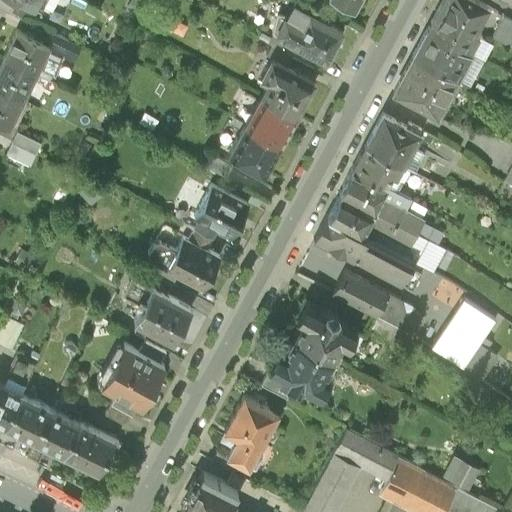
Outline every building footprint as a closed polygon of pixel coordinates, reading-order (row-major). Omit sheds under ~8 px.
[(16,0),(0,0),(0,5),(21,16),(27,5),(16,0)] [(54,0),(35,0),(34,3),(49,11),(54,0)] [(129,0),(125,9),(139,15),(146,0),(129,0)] [(335,41),(343,24),(325,15),(326,13),(302,0),(294,0),(288,12),(278,11),(274,29),(276,30),(293,39),(293,41),(298,44),(327,60),(330,59),(337,45),(335,41)] [(478,0),(441,0),(426,27),(481,58),(490,41),(471,31),(486,4),(478,0)] [(160,5),(152,21),(170,30),(178,14),(160,5)] [(511,18),(503,14),(491,35),(511,46),(511,18)] [(14,27),(1,55),(35,71),(48,78),(50,73),(54,74),(60,61),(57,59),(59,55),(46,48),(48,44),(44,42),(14,27)] [(426,27),(412,53),(462,80),(467,83),(481,58),(426,27)] [(292,54),(298,44),(293,41),(293,39),(276,30),(269,42),(292,54)] [(49,31),(44,42),(48,44),(73,56),(78,45),(49,31)] [(122,46),(110,39),(104,52),(116,58),(122,46)] [(454,96),(462,80),(412,53),(392,91),(437,115),(449,93),(454,96)] [(1,55),(0,56),(0,86),(22,97),(35,71),(1,55)] [(268,81),(261,92),(297,112),(314,80),(270,57),(260,76),(268,81)] [(0,122),(8,126),(22,97),(0,86),(0,122)] [(261,92),(245,122),(280,141),(297,112),(261,92)] [(382,111),(364,143),(408,167),(413,170),(423,151),(411,144),(420,127),(407,120),(405,124),(382,111)] [(265,170),(280,141),(245,122),(234,116),(229,125),(240,130),(229,150),(265,170)] [(17,129),(6,153),(29,164),(41,141),(17,129)] [(90,144),(83,140),(78,147),(85,151),(90,144)] [(364,143),(351,167),(385,185),(395,190),(408,167),(364,143)] [(226,176),(233,164),(210,151),(203,163),(226,176)] [(351,167),(339,189),(415,231),(422,218),(380,195),(385,185),(351,167)] [(101,194),(88,180),(78,190),(91,204),(101,194)] [(193,212),(199,214),(219,225),(231,232),(248,200),(211,180),(193,212)] [(67,191),(59,187),(53,197),(62,201),(67,191)] [(339,189),(326,213),(370,238),(376,228),(419,252),(427,238),(415,231),(339,189)] [(412,260),(370,238),(326,213),(313,237),(352,259),(353,257),(411,289),(421,270),(409,264),(412,260)] [(199,214),(187,236),(207,247),(219,225),(199,214)] [(148,257),(156,260),(178,272),(201,285),(218,253),(207,247),(187,236),(165,224),(162,225),(154,239),(152,239),(147,250),(148,257)] [(21,247),(12,264),(29,273),(38,256),(21,247)] [(133,276),(133,275),(166,293),(178,272),(156,260),(150,271),(132,261),(126,272),(133,276)] [(332,290),(375,313),(407,330),(414,334),(420,321),(417,312),(412,309),(405,312),(400,298),(345,268),(332,290)] [(190,306),(166,293),(133,275),(133,276),(124,293),(142,302),(132,319),(172,341),(190,306)] [(495,317),(463,296),(430,344),(478,377),(495,353),(484,346),(489,339),(483,334),(495,317)] [(302,318),(293,335),(331,355),(339,340),(345,343),(354,326),(335,315),(337,312),(335,307),(330,304),(324,307),(323,309),(306,299),(297,316),(302,318)] [(1,313),(0,314),(0,343),(10,348),(23,323),(1,313)] [(397,350),(407,330),(375,313),(366,330),(386,341),(385,344),(397,350)] [(321,372),(331,355),(293,335),(284,351),(278,349),(268,366),(270,367),(267,373),(286,384),(291,386),(297,385),(298,382),(317,392),(326,375),(321,372)] [(144,338),(138,349),(159,360),(165,349),(144,338)] [(123,340),(99,382),(115,391),(136,402),(140,404),(149,388),(154,388),(157,383),(154,377),(163,362),(159,360),(138,349),(123,340)] [(8,386),(19,391),(34,362),(16,353),(4,376),(11,379),(8,386)] [(281,394),(286,384),(267,373),(261,384),(281,394)] [(0,421),(3,423),(19,391),(8,386),(0,381),(0,421)] [(49,406),(19,391),(3,423),(32,438),(49,406)] [(125,424),(136,402),(115,391),(103,413),(125,424)] [(230,444),(225,453),(244,463),(246,465),(247,463),(252,466),(256,465),(262,453),(261,448),(257,446),(277,410),(242,391),(223,427),(225,428),(219,438),(230,444)] [(32,438),(61,452),(77,420),(49,406),(32,438)] [(119,440),(77,420),(61,452),(97,470),(105,454),(111,457),(119,440)] [(440,511),(444,506),(455,484),(345,427),(301,508),(299,511),(331,511),(358,461),(385,476),(376,491),(385,496),(416,511),(440,511)] [(231,470),(238,474),(244,463),(225,453),(216,448),(210,458),(231,470)] [(455,454),(443,475),(470,489),(481,469),(455,454)] [(225,482),(200,469),(194,481),(189,478),(183,489),(188,492),(177,511),(223,511),(236,488),(225,482)] [(231,470),(225,482),(236,488),(223,511),(299,511),(301,508),(238,474),(231,470)] [(496,511),(499,507),(455,484),(444,506),(455,511),(496,511)] [(416,511),(385,496),(376,511),(416,511)]
